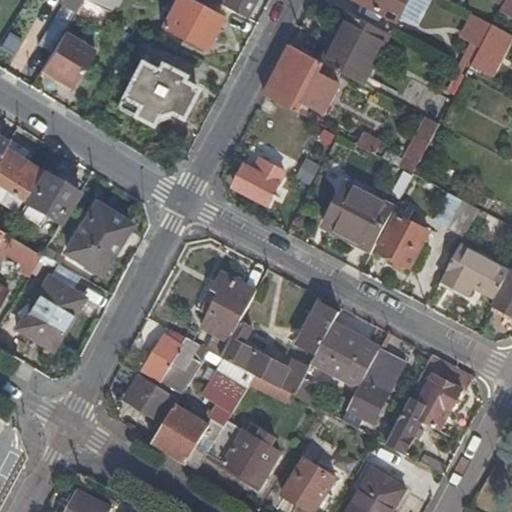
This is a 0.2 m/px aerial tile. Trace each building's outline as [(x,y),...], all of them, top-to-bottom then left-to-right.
[(94,0),(110,8),(114,0),(94,0)] [(222,16),(190,0),(175,0),(161,29),(204,51),(222,16)] [(226,0),(223,6),(244,18),(254,0),(226,0)] [(389,0),(357,0),(383,13),(389,0)] [(511,0),(506,0),(499,14),(511,21),(511,0)] [(388,35),(346,13),(333,38),(339,41),(326,64),(334,68),(363,83),(388,35)] [(492,26),(476,18),(467,36),(483,44),(492,26)] [(511,40),(511,36),(492,26),(483,44),(472,66),(493,77),(511,40)] [(0,60),(8,65),(23,40),(10,32),(0,49),(0,60)] [(64,32),(41,69),(70,87),(93,50),(64,32)] [(339,41),(333,38),(321,61),(326,64),(339,41)] [(292,45),(265,96),(301,115),(307,104),(327,115),(343,85),(329,78),(334,68),(326,64),(321,61),(292,45)] [(141,56),(121,94),(155,113),(157,109),(171,109),(182,115),(198,86),(182,78),(185,73),(159,59),(157,64),(141,56)] [(406,172),(414,175),(440,126),(428,119),(401,169),(406,172)] [(336,134),(324,128),(317,142),(328,148),(336,134)] [(383,142),(365,134),(359,149),(376,157),(383,142)] [(0,137),(0,159),(6,150),(10,143),(0,137)] [(0,203),(16,213),(23,201),(42,172),(6,150),(0,159),(0,187),(8,192),(0,203)] [(315,182),(318,162),(303,159),(300,180),(315,182)] [(291,177),(266,165),(260,176),(251,172),(241,193),(275,210),(291,177)] [(79,195),(42,172),(23,201),(61,224),(79,195)] [(394,194),(401,198),(414,175),(406,172),(394,194)] [(322,228),(371,254),(395,210),(345,184),(322,228)] [(484,211),(467,203),(452,232),(468,240),(484,211)] [(127,225),(92,204),(63,253),(97,274),(127,225)] [(409,269),(417,266),(433,233),(397,216),(381,250),(400,259),(398,263),(409,269)] [(371,254),(322,228),(320,232),(369,258),(371,254)] [(42,255),(4,231),(0,238),(0,248),(8,253),(23,262),(34,269),(42,255)] [(0,248),(0,266),(8,253),(0,248)] [(463,250),(446,282),(472,296),(477,287),(496,297),(508,274),(463,250)] [(34,269),(23,262),(18,271),(28,278),(34,269)] [(213,352),(224,359),(243,324),(260,293),(223,273),(213,291),(221,296),(203,329),(215,336),(208,350),(213,352)] [(511,273),(495,309),(505,314),(500,324),(511,329),(511,273)] [(82,298),(47,277),(29,306),(23,302),(16,313),(23,317),(15,329),(50,351),(82,298)] [(0,300),(8,288),(0,282),(0,300)] [(221,296),(213,291),(195,325),(203,329),(221,296)] [(336,327),(344,312),(325,301),(301,346),(320,356),(336,327)] [(243,324),(224,359),(230,361),(237,365),(238,363),(247,346),(255,331),(243,324)] [(320,356),(317,362),(363,385),(364,384),(365,380),(380,351),(336,327),(320,356)] [(175,365),(184,347),(163,337),(146,372),(166,382),(175,365)] [(200,346),(188,339),(184,347),(175,365),(185,370),(187,371),(200,346)] [(247,346),(238,363),(249,368),(258,352),(247,346)] [(380,351),(365,380),(393,394),(409,364),(381,350),(380,351)] [(258,352),(249,368),(283,386),(282,389),(295,396),(298,398),(306,383),(314,368),(299,361),(293,372),(258,352)] [(417,415),(441,369),(455,377),(460,369),(437,358),(409,411),(417,415)] [(223,400),(239,410),(252,389),(259,377),(237,365),(230,361),(211,393),(223,400)] [(177,386),(185,370),(175,365),(166,382),(163,388),(173,394),(177,386)] [(409,411),(390,447),(411,458),(413,459),(431,424),(443,431),(453,412),(456,405),(460,407),(469,392),(467,391),(452,383),(455,377),(441,369),(417,415),(409,411)] [(452,383),(467,391),(474,376),(460,369),(455,377),(452,383)] [(163,388),(143,374),(127,399),(166,424),(180,403),(182,400),(173,394),(163,388)] [(282,389),(259,377),(252,389),(288,408),(295,396),(282,389)] [(306,383),(298,398),(312,405),(319,390),(306,383)] [(364,384),(363,385),(350,410),(375,423),(389,396),(364,384)] [(177,386),(173,394),(182,400),(187,392),(177,386)] [(215,425),(191,464),(202,471),(213,453),(233,420),(239,410),(223,400),(210,422),(215,425)] [(210,422),(180,403),(166,424),(155,442),(191,464),(215,425),(210,422)] [(233,420),(213,453),(267,485),(286,453),(233,420)] [(320,511),(340,479),(307,459),(286,494),(315,511),(320,511)] [(397,511),(411,492),(378,472),(352,511),(397,511)] [(72,511),(113,511),(117,506),(85,489),(72,511)]
